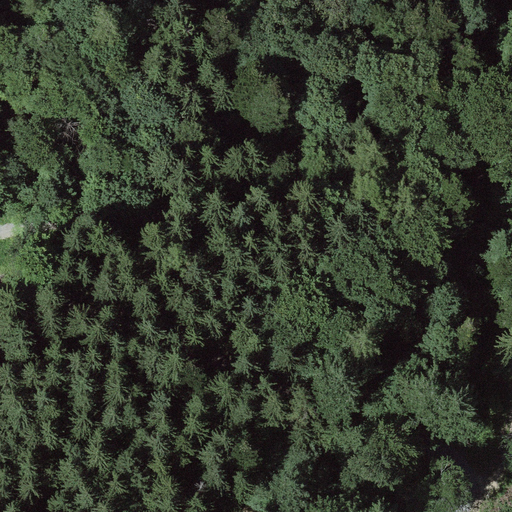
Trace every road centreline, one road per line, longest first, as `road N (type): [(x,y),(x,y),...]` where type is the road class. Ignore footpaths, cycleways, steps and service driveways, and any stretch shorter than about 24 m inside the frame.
road 1 (track): [(468,511),(469,489),(456,469),(416,444),(336,432),(218,364),(0,279)]
road 2 (track): [(511,132),(315,172)]
